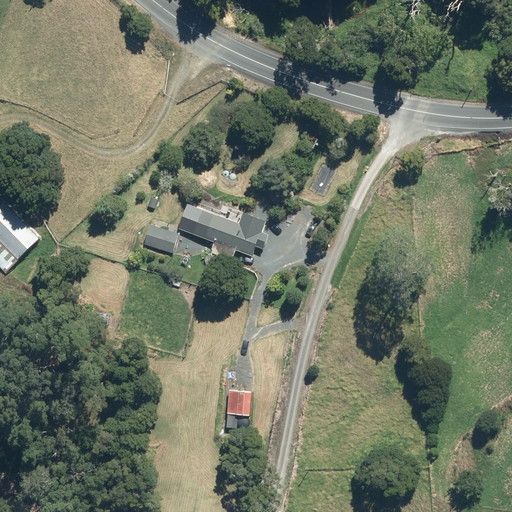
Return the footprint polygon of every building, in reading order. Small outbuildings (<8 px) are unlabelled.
[(6,205),(0,211),(0,267),(6,274),(41,239),(6,205)] [(242,226),(203,212),(195,236),(216,244),(213,252),(235,260),(238,252),(256,258),(259,249),(266,252),(271,236),(264,233),(268,222),(246,214),(242,226)] [(155,221),(147,245),(174,255),(183,231),(155,221)] [(112,314),(91,312),(90,325),(111,327),(112,314)] [(231,392),(230,415),(252,416),(253,393),(231,392)] [(23,473),(0,477),(0,511),(18,511),(29,510),(23,473)]
